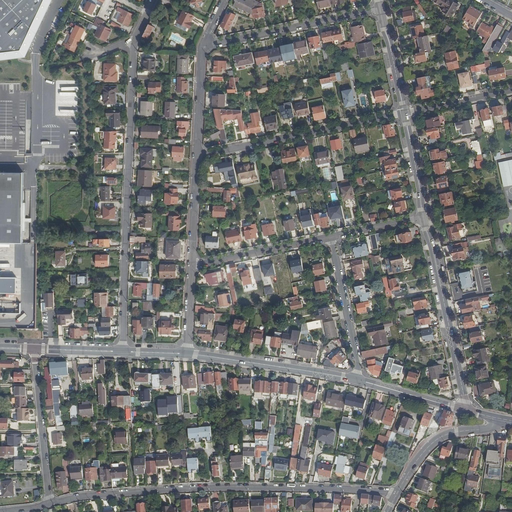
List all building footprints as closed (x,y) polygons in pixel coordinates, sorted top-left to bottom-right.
[(0,0),(0,60),(20,58),(25,57),(51,0),(0,0)] [(96,0),(85,0),(82,6),(81,6),(80,9),(85,12),(84,13),(88,15),(89,13),(92,15),(97,4),(102,7),(104,3),(96,0)] [(246,0),(245,4),(237,1),(234,6),(253,15),(252,8),(256,5),(259,2),(254,0),(246,0)] [(330,0),(316,0),(318,8),(331,5),(331,4),(330,0)] [(452,17),(460,5),(451,0),(431,0),(445,8),(442,11),(452,17)] [(252,8),(255,19),(265,16),(262,3),(258,4),(258,5),(256,5),(252,8)] [(417,19),(415,10),(412,11),(411,6),(403,8),(404,13),(403,13),(405,22),(417,19)] [(482,13),(470,6),(463,19),(471,24),(469,27),(473,29),(479,19),(478,19),(479,17),(480,17),(482,13)] [(134,15),(118,7),(117,11),(119,12),(115,19),(118,21),(129,26),(134,15)] [(183,11),(178,23),(176,26),(186,31),(187,27),(189,28),(192,23),(191,22),(194,16),(183,11)] [(231,13),(226,11),(223,17),(225,18),(221,26),(229,30),(236,15),(231,13)] [(151,20),(149,24),(156,28),(158,23),(151,20)] [(486,44),(495,29),(492,26),(491,29),(482,23),(477,31),(481,33),(480,35),(482,36),(483,35),(486,37),(483,42),(486,44)] [(74,24),(72,27),(75,29),(71,37),(79,41),(85,30),(74,24)] [(100,24),(95,35),(106,41),(112,30),(100,24)] [(156,28),(149,24),(143,36),(148,39),(152,31),(153,32),(154,31),(156,28)] [(495,41),(502,28),(501,27),(502,26),(498,24),(495,29),(486,44),(483,51),(489,52),(492,52),(492,49),(489,49),(494,40),(495,41)] [(363,25),(351,27),(353,37),(351,38),(352,43),(356,42),(366,40),(365,36),(364,36),(363,30),(364,30),(363,25)] [(424,36),(422,25),(412,28),(414,39),(424,36)] [(69,33),(63,30),(62,32),(67,35),(69,35),(71,37),(75,29),(72,27),(69,33)] [(341,29),(332,31),(332,32),(334,40),(335,46),(341,45),(339,41),(343,41),(341,29)] [(332,32),(322,34),(324,42),(334,40),(332,32)] [(506,40),(509,34),(507,33),(501,44),(497,42),(493,49),(499,52),(500,50),(503,45),(506,40)] [(171,34),(169,39),(184,45),(186,39),(171,34)] [(309,38),(311,49),(312,48),(316,48),(317,50),(321,49),(320,47),(321,47),(319,36),(315,37),(315,35),(313,36),(313,37),(309,38)] [(431,50),(428,36),(424,36),(414,39),(413,39),(415,49),(420,48),(421,53),(431,50)] [(79,41),(71,37),(67,44),(65,43),(64,43),(63,46),(74,52),(79,41)] [(63,41),(61,40),(60,41),(59,40),(53,52),(57,53),(60,48),(63,41)] [(307,40),(294,43),(296,54),(309,52),(307,40)] [(372,42),(358,45),(361,58),(374,55),(372,42)] [(288,54),(286,46),(276,48),(277,56),(284,54),(284,57),(288,57),(288,54)] [(268,51),(255,54),(257,63),(270,61),(270,60),(268,51)] [(459,68),(455,51),(445,53),(449,70),(459,68)] [(309,52),(296,54),(298,62),(301,61),(299,55),(301,54),(301,55),(309,53),(309,52)] [(427,60),(426,57),(428,57),(427,53),(425,53),(425,52),(411,55),(412,56),(412,58),(412,59),(416,59),(416,63),(427,60)] [(242,55),(234,57),(236,67),(245,65),(254,63),(252,53),(242,55)] [(189,55),(178,54),(177,74),(188,74),(189,55)] [(155,59),(145,58),(144,71),(138,71),(138,75),(151,75),(154,76),(154,71),(155,71),(155,67),(160,67),(161,61),(155,61),(155,59)] [(226,61),(215,61),(214,72),(223,72),(223,69),(226,69),(226,61)] [(349,70),(347,62),(339,63),(341,72),(349,70)] [(116,64),(105,64),(105,80),(117,81),(118,77),(117,76),(117,75),(116,75),(116,73),(116,64)] [(479,69),(483,69),(483,70),(484,73),(487,72),(486,67),(485,64),(471,67),(474,84),(477,83),(475,72),(479,71),(479,69)] [(506,77),(504,68),(496,69),(496,67),(489,68),(489,71),(491,79),(494,78),(494,80),(506,77)] [(473,85),(472,80),(470,80),(469,72),(459,74),(462,88),(473,85)] [(331,78),(321,80),(323,89),(333,87),(332,82),(332,81),(337,80),(336,73),(331,74),(331,78)] [(431,87),(429,76),(418,78),(419,85),(416,86),(417,90),(430,87),(431,87)] [(185,77),(178,77),(177,93),(188,93),(188,81),(185,81),(185,77)] [(234,77),(230,77),(230,87),(228,87),(228,92),(237,92),(235,82),(234,78),(234,77)] [(161,83),(149,82),(149,93),(154,93),(154,91),(160,92),(161,83)] [(117,87),(105,87),(105,104),(116,103),(115,92),(117,92),(117,87)] [(434,95),(433,90),(431,91),(430,87),(417,90),(415,90),(417,96),(422,95),(423,99),(430,97),(429,96),(434,95)] [(352,89),(343,91),(346,107),(355,105),(352,89)] [(60,105),(59,90),(51,90),(51,105),(60,105)] [(386,100),(384,90),(375,92),(378,102),(386,100)] [(225,95),(214,95),(213,106),(225,106),(225,95)] [(153,102),(142,101),(141,115),(152,115),(153,102)] [(176,102),(166,102),(165,117),(175,117),(176,102)] [(308,102),(296,105),(298,116),(310,113),(308,102)] [(280,107),(282,116),(283,115),(284,119),(288,118),(294,117),(291,103),(284,104),(285,106),(280,107)] [(324,105),(313,108),(315,120),(326,118),(324,105)] [(503,114),(502,106),(493,108),(495,116),(503,114)] [(493,125),(489,107),(485,108),(486,109),(481,110),(485,127),(493,125)] [(221,109),(215,109),(219,129),(224,128),(223,121),(221,109)] [(241,110),(221,109),(223,121),(238,118),(239,123),(244,122),(244,121),(241,110)] [(120,110),(107,110),(107,116),(111,116),(111,127),(120,126),(120,110)] [(276,115),(272,116),(272,117),(265,119),(267,130),(279,127),(276,115)] [(441,126),(439,117),(427,120),(428,128),(441,126)] [(248,120),(244,121),(244,122),(246,134),(261,131),(259,122),(249,124),(248,120)] [(187,122),(178,121),(177,129),(180,129),(180,135),(186,135),(187,122)] [(391,125),(384,126),(386,137),(395,135),(394,130),(392,130),(391,125)] [(143,126),(141,126),(140,139),(148,139),(148,137),(142,137),(143,126)] [(160,127),(143,126),(142,137),(148,137),(158,138),(159,131),(160,131),(160,127)] [(440,137),(438,127),(427,130),(428,135),(430,135),(431,139),(440,137)] [(225,128),(210,136),(212,140),(219,137),(218,134),(220,133),(221,140),(222,140),(227,139),(225,128)] [(117,131),(105,131),(104,148),(115,149),(116,142),(116,139),(117,140),(117,131)] [(367,137),(354,140),(357,152),(370,149),(367,137)] [(340,139),(330,141),(335,167),(341,166),(341,162),(337,163),(334,150),(342,148),(340,139)] [(481,151),(479,140),(472,142),(473,148),(477,147),(478,152),(481,151)] [(308,146),(298,148),(300,157),(310,155),(308,146)] [(184,147),(173,147),(173,157),(176,157),(176,158),(180,159),(181,157),(184,157),(184,147)] [(153,149),(141,148),(141,154),(143,155),(142,167),(152,167),(153,149)] [(295,149),(282,151),(284,162),(284,165),(288,164),(288,161),(293,160),(297,160),(296,154),(295,149)] [(448,158),(446,152),(441,153),(441,151),(439,151),(439,149),(431,151),(433,159),(442,157),(443,159),(448,158)] [(324,152),(315,154),(317,164),(322,164),(322,166),(328,164),(328,162),(331,162),(328,150),(324,151),(324,152)] [(485,167),(482,154),(479,155),(480,160),(477,161),(475,161),(477,169),(485,167)] [(384,157),(380,157),(381,162),(380,163),(381,171),(386,170),(387,170),(398,168),(396,159),(391,160),(390,155),(384,157)] [(117,159),(106,158),(106,169),(116,169),(117,159)] [(511,159),(499,163),(503,182),(511,180),(511,159)] [(238,186),(233,160),(227,162),(229,174),(228,174),(227,176),(226,177),(227,181),(228,181),(230,182),(231,182),(232,182),(233,187),(238,186)] [(447,171),(445,162),(434,164),(435,169),(436,168),(436,171),(437,173),(439,173),(440,174),(443,173),(443,172),(447,171)] [(245,166),(238,168),(240,179),(252,177),(253,179),(258,178),(255,164),(250,165),(250,163),(245,165),(245,166)] [(341,166),(335,167),(338,181),(344,180),(341,166)] [(386,170),(381,171),(383,180),(388,179),(400,177),(398,168),(387,170),(386,170)] [(283,169),(277,170),(277,171),(273,172),(276,185),(279,184),(281,189),(287,188),(283,169)] [(153,170),(139,170),(139,186),(152,187),(153,170)] [(0,172),(0,292),(16,293),(16,278),(0,277),(0,242),(23,242),(23,241),(23,238),(23,172),(0,172)] [(449,186),(447,177),(437,179),(439,188),(438,188),(439,192),(446,191),(445,186),(449,186)] [(110,186),(101,187),(101,190),(102,190),(102,201),(110,201),(110,186)] [(344,188),(342,188),(344,199),(354,197),(352,186),(344,188)] [(238,189),(201,187),(201,191),(225,192),(224,201),(230,201),(231,192),(236,193),(236,196),(240,197),(238,189)] [(391,190),(388,191),(390,201),(394,201),(394,202),(403,200),(402,196),(403,196),(402,193),(401,188),(391,190)] [(170,189),(170,193),(166,193),(165,203),(178,203),(178,200),(179,200),(179,194),(178,194),(178,189),(170,189)] [(148,201),(154,201),(155,190),(141,190),(141,196),(138,196),(138,204),(148,204),(148,201)] [(458,198),(457,194),(455,193),(453,193),(453,192),(452,192),(441,194),(442,203),(446,202),(446,206),(454,204),(454,200),(457,200),(458,198)] [(396,205),(393,206),(393,208),(392,208),(393,212),(397,212),(398,212),(398,214),(401,213),(401,211),(407,210),(405,200),(395,202),(396,205)] [(333,220),(346,217),(342,205),(329,208),(333,220)] [(226,206),(214,206),(214,216),(226,217),(226,206)] [(115,207),(105,207),(104,218),(115,219),(115,207)] [(458,219),(455,208),(444,210),(446,222),(452,221),(454,220),(458,219)] [(151,211),(146,210),(146,214),(140,213),(140,218),(141,218),(141,221),(141,227),(145,227),(152,227),(152,214),(151,214),(151,211)] [(179,212),(167,212),(167,215),(170,215),(169,230),(174,230),(174,229),(179,229),(180,219),(179,219),(179,212)] [(303,212),(300,213),(304,228),(309,227),(309,226),(314,225),(312,214),(306,215),(304,216),(303,212)] [(319,214),(314,215),(317,227),(324,226),(325,227),(330,226),(330,225),(332,225),(329,212),(326,213),(322,214),(322,213),(319,213),(319,214)] [(293,219),(285,221),(287,231),(296,229),(293,219)] [(252,222),(244,224),(247,239),(257,237),(256,233),(256,232),(257,231),(256,224),(252,225),(252,222)] [(273,223),(263,226),(265,235),(275,233),(273,223)] [(462,235),(465,231),(463,230),(464,228),(462,226),(462,223),(453,225),(454,227),(448,228),(450,239),(461,237),(460,235),(462,235)] [(241,229),(225,232),(228,243),(243,240),(241,229)] [(389,231),(379,233),(380,240),(384,239),(384,235),(390,234),(389,231)] [(412,237),(411,232),(396,235),(398,243),(412,240),(411,237),(412,237)] [(376,234),(370,235),(373,250),(379,249),(377,242),(376,234)] [(219,237),(206,236),(206,247),(218,248),(219,237)] [(110,239),(94,239),(94,247),(110,247),(110,242),(110,239)] [(180,242),(168,241),(167,258),(179,258),(180,242)] [(470,255),(468,241),(452,245),(453,250),(452,250),(453,256),(456,255),(456,257),(455,257),(456,259),(465,257),(465,259),(468,258),(469,258),(470,257),(470,255)] [(145,245),(142,245),(142,253),(136,253),(137,259),(149,259),(149,253),(151,253),(151,243),(145,243),(145,245)] [(358,246),(353,248),(355,258),(370,255),(367,243),(362,244),(362,246),(358,246)] [(65,252),(57,252),(57,266),(66,266),(66,265),(66,260),(65,252)] [(108,255),(96,255),(97,266),(109,266),(108,255)] [(292,273),(305,272),(303,256),(291,258),(292,273)] [(402,256),(391,258),(395,272),(404,270),(403,266),(404,265),(403,260),(402,256)] [(322,259),(312,261),(313,265),(315,275),(325,273),(323,263),(322,259)] [(363,260),(352,262),(355,279),(363,277),(361,268),(364,267),(363,260)] [(149,261),(137,261),(136,273),(149,273),(149,261)] [(230,264),(226,265),(229,283),(227,283),(228,286),(229,286),(230,285),(234,285),(232,276),(230,264)] [(165,265),(161,265),(161,277),(176,278),(176,274),(176,265),(165,265)] [(260,270),(260,268),(254,269),(256,281),(262,280),(260,270)] [(250,270),(245,271),(245,272),(242,273),(244,281),(245,286),(249,285),(249,284),(253,283),(252,279),(250,270)] [(479,289),(475,270),(468,272),(471,282),(473,281),(475,290),(479,289)] [(215,272),(206,274),(208,281),(211,281),(212,284),(214,284),(225,282),(222,271),(215,272)] [(475,290),(473,281),(471,282),(468,272),(468,271),(457,273),(459,283),(461,282),(462,286),(464,293),(475,291),(475,290)] [(291,272),(280,275),(283,288),(294,285),(293,281),(296,281),(295,276),(292,276),(291,272)] [(87,274),(72,275),(72,285),(88,285),(87,274)] [(389,283),(388,277),(383,278),(386,297),(392,295),(391,289),(388,290),(386,283),(389,283)] [(399,278),(390,280),(393,293),(395,293),(396,297),(409,294),(408,287),(400,288),(399,284),(400,284),(399,278)] [(157,300),(157,297),(160,297),(160,284),(152,283),(148,283),(147,287),(147,295),(147,300),(157,300)] [(142,286),(134,285),(134,295),(136,295),(140,296),(142,296),(142,286)] [(234,285),(230,285),(235,307),(238,307),(239,307),(234,285)] [(359,295),(360,302),(368,300),(368,299),(371,298),(370,294),(371,294),(371,291),(367,292),(365,285),(355,287),(356,292),(356,293),(356,296),(359,295)] [(41,290),(42,301),(45,301),(45,309),(54,309),(53,290),(41,290)] [(107,292),(95,293),(95,302),(94,302),(94,307),(106,306),(107,306),(107,292)] [(230,293),(215,296),(218,307),(232,304),(230,293)] [(298,296),(291,298),(291,302),(290,302),(292,309),(303,307),(302,301),(299,302),(298,296)] [(426,297),(414,299),(415,306),(416,310),(428,307),(426,297)] [(481,309),(478,297),(466,299),(467,305),(465,305),(465,304),(462,305),(463,313),(481,309)] [(370,305),(369,302),(357,304),(359,313),(364,312),(364,313),(367,312),(366,306),(370,305)] [(330,307),(320,309),(322,319),(332,317),(330,307)] [(406,309),(398,311),(400,318),(407,316),(406,309)] [(73,310),(58,311),(58,324),(65,324),(65,318),(73,317),(73,310)] [(215,313),(202,313),(201,320),(201,323),(201,324),(208,324),(208,322),(208,318),(215,318),(215,313)] [(149,314),(143,314),(143,320),(143,326),(154,326),(154,321),(157,321),(157,316),(149,314)] [(430,314),(419,316),(421,325),(417,326),(418,329),(422,328),(429,327),(429,323),(431,323),(430,314)] [(479,326),(478,321),(474,322),(473,319),(476,318),(475,314),(465,317),(466,320),(464,320),(465,324),(466,328),(470,328),(479,326)] [(111,318),(102,318),(103,327),(111,326),(111,318)] [(143,320),(134,320),(134,335),(143,335),(143,326),(143,320)] [(245,321),(236,320),(235,328),(239,328),(238,331),(244,332),(245,321)] [(320,320),(302,323),(309,329),(321,327),(320,320)] [(334,320),(324,322),(327,338),(337,336),(334,320)] [(172,321),(160,321),(160,333),(171,334),(172,321)] [(484,340),(482,331),(481,331),(480,325),(479,326),(470,328),(473,342),(484,340)] [(228,327),(217,326),(215,339),(226,340),(228,327)] [(384,326),(369,329),(370,335),(374,335),(376,345),(388,343),(386,337),(391,336),(389,326),(384,327),(384,326)] [(77,329),(71,328),(71,338),(80,338),(80,335),(83,336),(84,333),(90,333),(90,327),(89,327),(81,327),(77,327),(77,329)] [(429,327),(422,328),(423,331),(422,331),(424,341),(434,339),(432,329),(430,330),(429,327)] [(212,329),(200,329),(199,333),(199,336),(203,336),(203,339),(208,340),(211,340),(212,340),(213,329),(212,329)] [(264,331),(252,329),(250,342),(262,344),(264,331)] [(292,335),(283,333),(282,343),(294,345),(294,346),(298,347),(299,343),(301,332),(293,330),(292,335)] [(282,338),(273,337),(271,345),(280,347),(282,338)] [(324,362),(324,365),(333,367),(335,364),(337,366),(346,356),(341,351),(338,348),(337,347),(331,341),(324,348),(330,354),(328,356),(327,356),(326,356),(326,357),(326,358),(327,359),(324,362)] [(319,347),(299,343),(298,347),(297,354),(300,355),(312,357),(316,358),(319,347)] [(380,348),(362,352),(364,358),(381,354),(380,348)] [(491,361),(490,357),(489,357),(487,348),(475,350),(476,356),(478,356),(479,364),(491,361)] [(320,359),(324,362),(327,359),(326,358),(326,357),(326,356),(327,356),(328,356),(330,354),(324,349),(321,352),(320,359)] [(389,357),(385,370),(391,372),(390,373),(391,374),(391,375),(392,375),(393,375),(394,375),(395,374),(396,373),(396,371),(401,373),(403,366),(393,364),(395,359),(389,357)] [(375,359),(368,360),(370,370),(373,373),(379,375),(383,364),(375,361),(375,359)] [(67,363),(50,364),(50,368),(51,374),(57,374),(57,375),(60,375),(68,374),(67,363)] [(438,365),(429,367),(432,380),(439,378),(443,377),(442,373),(440,365),(438,365)] [(489,377),(486,365),(475,368),(477,377),(482,376),(482,378),(489,377)] [(50,368),(47,368),(48,373),(45,374),(46,377),(42,377),(43,385),(47,384),(48,392),(49,392),(50,399),(47,400),(47,403),(48,406),(54,406),(52,381),(51,374),(50,368)] [(93,369),(82,370),(82,380),(87,380),(87,383),(94,382),(93,369)] [(25,370),(16,370),(16,374),(15,374),(15,382),(25,382),(25,370)] [(161,388),(161,386),(168,385),(174,385),(173,374),(165,375),(165,372),(160,372),(160,375),(153,375),(153,383),(153,388),(161,388)] [(420,375),(410,372),(407,379),(417,382),(420,375)] [(152,375),(140,374),(140,373),(139,373),(138,373),(137,373),(136,374),(135,382),(136,382),(140,383),(153,383),(153,375),(152,375)] [(205,374),(197,374),(199,388),(201,387),(201,385),(215,384),(214,373),(205,374)] [(195,376),(184,378),(185,389),(196,388),(195,376)] [(443,377),(439,378),(441,388),(449,386),(447,376),(443,377)] [(59,380),(52,381),(54,406),(54,409),(55,414),(60,414),(58,397),(61,397),(59,380)] [(238,380),(230,380),(230,388),(232,388),(232,391),(239,390),(238,380)] [(252,380),(239,380),(240,394),(244,394),(244,390),(252,390),(252,380)] [(261,383),(256,383),(256,392),(263,393),(264,382),(261,382),(261,383)] [(267,382),(264,382),(263,393),(263,396),(264,396),(265,393),(271,393),(272,384),(267,383),(267,382)] [(496,392),(494,382),(489,383),(488,382),(487,382),(488,383),(486,383),(483,383),(483,384),(479,385),(480,391),(482,391),(483,395),(496,392)] [(280,383),(273,383),(272,396),(279,396),(280,383)] [(290,384),(280,383),(279,399),(287,400),(287,395),(289,395),(290,384)] [(293,384),(290,384),(289,400),(297,401),(299,385),(293,384)] [(311,386),(306,385),(304,398),(316,400),(318,388),(311,387),(311,386)] [(26,388),(15,388),(15,396),(16,396),(26,396),(28,396),(28,393),(26,393),(26,391),(26,388)] [(139,403),(151,402),(150,391),(138,392),(139,403)] [(343,396),(329,393),(327,405),(345,408),(346,400),(342,400),(343,396)] [(348,395),(346,406),(367,410),(369,399),(348,395)] [(26,396),(16,396),(16,409),(18,409),(26,409),(26,396)] [(131,396),(113,398),(113,406),(114,406),(114,408),(117,407),(117,406),(124,406),(126,405),(127,422),(132,422),(131,411),(131,396)] [(181,411),(181,397),(168,397),(168,400),(169,412),(181,411)] [(169,412),(168,400),(158,401),(159,416),(169,415),(169,412)] [(322,404),(316,403),(313,416),(320,417),(322,404)] [(385,407),(374,403),(370,417),(380,420),(385,407)] [(93,404),(77,406),(78,416),(94,414),(93,404)] [(52,407),(47,408),(47,413),(49,413),(50,419),(55,418),(55,414),(54,409),(52,409),(52,407)] [(26,409),(18,409),(18,422),(31,422),(31,417),(30,417),(30,414),(29,414),(29,409),(26,409)] [(435,412),(427,409),(421,424),(429,427),(435,412)] [(396,413),(387,410),(383,423),(392,426),(396,413)] [(453,413),(445,411),(440,428),(452,426),(455,416),(453,413)] [(415,421),(404,417),(400,427),(406,429),(404,434),(409,436),(415,421)] [(8,419),(0,419),(0,428),(8,429),(8,419)] [(351,423),(348,423),(346,431),(359,433),(361,425),(354,424),(351,423)] [(300,426),(296,425),(294,438),(293,448),(290,469),(298,470),(299,460),(306,461),(311,428),(307,427),(304,446),(303,446),(301,458),(299,458),(299,460),(294,459),(294,457),(295,454),(296,455),(298,444),(300,444),(300,442),(298,442),(300,432),(299,432),(300,426)] [(211,426),(199,427),(200,439),(207,438),(207,441),(212,441),(211,426)] [(199,427),(188,428),(189,440),(195,439),(196,443),(201,442),(200,439),(199,427)] [(320,429),(317,441),(333,444),(336,433),(320,429)] [(127,432),(115,433),(116,444),(128,443),(127,432)] [(23,435),(8,434),(8,443),(8,447),(15,447),(21,447),(21,444),(21,441),(23,441),(23,435)] [(61,434),(53,435),(54,445),(57,445),(61,444),(62,444),(61,434)] [(499,450),(489,449),(486,464),(490,464),(488,475),(500,476),(502,457),(505,458),(508,438),(499,437),(498,444),(499,444),(499,450)] [(268,441),(255,441),(256,447),(255,456),(256,457),(261,457),(262,456),(262,451),(267,451),(268,446),(268,441)] [(447,449),(443,448),(441,454),(449,457),(453,447),(448,445),(447,449)] [(386,449),(376,446),(372,457),(382,460),(386,449)] [(8,447),(0,447),(0,457),(6,457),(6,456),(14,456),(15,447),(8,447)] [(256,447),(244,447),(244,456),(255,456),(256,447)] [(467,450),(458,448),(456,458),(469,461),(472,451),(467,450)] [(480,452),(476,451),(474,457),(474,459),(472,466),(471,465),(470,470),(476,471),(480,452)] [(182,455),(172,456),(173,465),(183,465),(183,466),(188,466),(187,458),(187,452),(182,453),(182,455)] [(169,455),(157,456),(158,466),(169,466),(169,455)] [(243,456),(230,457),(232,470),(239,469),(245,468),(243,456)] [(347,458),(339,456),(339,457),(338,464),(336,471),(344,473),(349,474),(350,467),(345,466),(347,458)] [(198,457),(187,458),(188,466),(189,473),(193,473),(193,470),(199,470),(198,457)] [(213,462),(212,462),(214,477),(220,476),(219,466),(216,466),(216,465),(217,465),(216,462),(217,462),(216,457),(213,458),(213,462)] [(155,458),(146,458),(146,459),(146,462),(147,475),(154,475),(153,473),(157,473),(156,462),(155,458)] [(146,459),(134,460),(135,474),(145,474),(145,469),(146,469),(146,462),(146,459)] [(288,460),(276,459),(275,469),(287,471),(288,460)] [(27,460),(15,460),(15,471),(23,471),(23,470),(30,470),(30,464),(30,463),(27,463),(27,460)] [(306,461),(299,460),(298,470),(309,472),(311,462),(306,461)] [(333,467),(320,464),(318,475),(331,477),(333,467)] [(437,468),(428,465),(424,476),(433,479),(437,468)] [(368,469),(359,466),(356,477),(365,480),(369,469),(368,469)] [(82,467),(70,468),(70,469),(71,479),(71,480),(83,479),(82,467)] [(97,468),(86,469),(87,480),(98,480),(97,468)] [(105,468),(100,468),(101,482),(105,482),(105,481),(112,480),(112,479),(112,470),(105,471),(105,468)] [(119,468),(111,468),(112,470),(112,479),(127,478),(127,468),(119,468)] [(66,472),(57,473),(58,490),(64,489),(63,487),(67,486),(66,472)] [(480,477),(470,475),(467,486),(478,488),(480,477)] [(431,482),(421,478),(417,489),(427,493),(431,482)] [(2,483),(0,483),(0,496),(14,496),(13,482),(2,482),(2,483)] [(418,496),(409,492),(406,500),(409,501),(407,505),(414,509),(416,504),(415,504),(418,496)] [(370,495),(362,495),(361,503),(369,504),(370,495)] [(382,497),(370,495),(369,504),(381,506),(382,497)] [(210,499),(198,499),(199,509),(210,508),(210,499)] [(313,500),(297,499),(297,510),(312,511),(313,500)] [(347,500),(343,500),(342,511),(341,511),(351,511),(352,500),(347,499),(347,500)] [(192,511),(191,500),(182,501),(183,511),(186,511),(192,511)] [(250,511),(249,500),(234,502),(235,511),(250,511)] [(265,501),(253,501),(253,511),(262,511),(266,511),(265,501)] [(214,503),(215,511),(228,511),(228,506),(221,507),(221,502),(220,503),(219,502),(218,502),(217,502),(215,502),(214,503)] [(320,504),(316,504),(315,511),(333,511),(334,504),(329,504),(329,503),(327,503),(323,503),(320,503),(320,504)]
